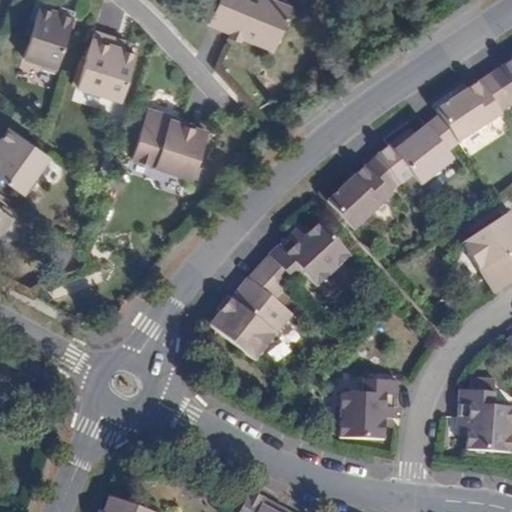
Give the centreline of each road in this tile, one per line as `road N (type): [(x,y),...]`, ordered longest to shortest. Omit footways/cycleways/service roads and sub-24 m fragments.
road 1 (residential): [(137,358),(193,275),(291,173),(373,104),(511,10)]
road 2 (residential): [(408,499),(299,474),(151,398)]
road 3 (residential): [(408,499),(425,396),(453,348),(511,306)]
road 4 (residential): [(129,0),(196,72),(208,108)]
